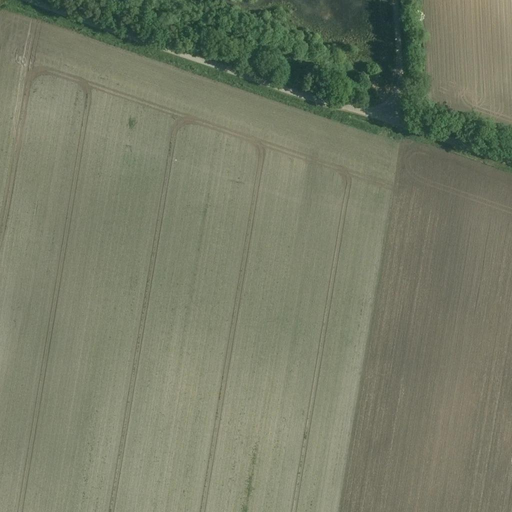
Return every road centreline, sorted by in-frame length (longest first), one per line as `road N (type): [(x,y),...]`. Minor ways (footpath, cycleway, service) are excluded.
road 1 (unclassified): [(391,121),(24,0)]
road 2 (unclassified): [(511,163),(391,121)]
road 3 (unclassified): [(391,121),(400,76),(395,0)]
